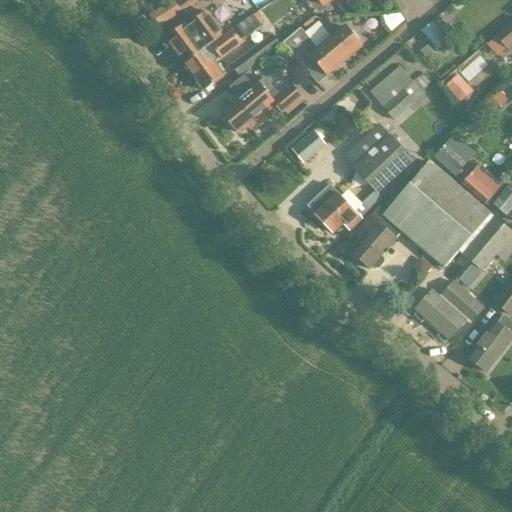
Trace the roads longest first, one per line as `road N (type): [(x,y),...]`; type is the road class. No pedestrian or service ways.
road 1 (unclassified): [(511,441),(227,177)]
road 2 (residential): [(417,0),(427,15),(227,177)]
road 3 (unclassified): [(227,177),(118,36),(62,0)]
